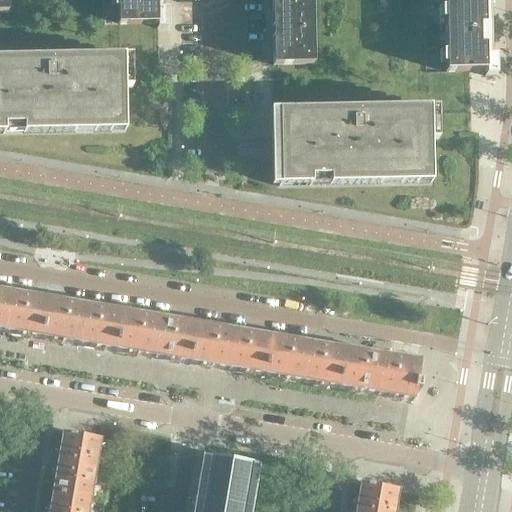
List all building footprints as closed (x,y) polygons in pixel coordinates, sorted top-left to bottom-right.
[(116,0),(117,25),(153,25),(156,25),(156,29),(167,29),(167,28),(166,28),(166,10),(167,10),(159,10),(157,10),(156,0),(116,0)] [(312,65),(310,0),(292,0),(271,0),(272,66),(312,65)] [(443,0),(445,73),(485,73),(484,47),(476,48),(476,27),(484,27),(483,0),(443,0)] [(0,135),(124,133),(123,89),(131,89),(130,56),(0,59),(0,135)] [(430,184),(429,140),(437,140),(436,108),(428,108),(276,111),(268,111),(270,188),(430,184)] [(0,333),(113,353),(120,314),(0,293),(0,333)] [(417,364),(120,314),(113,353),(411,404),(413,393),(417,394),(419,385),(414,384),(417,364)] [(88,501),(99,441),(61,435),(51,494),(88,501)] [(240,511),(248,467),(209,460),(199,511),(240,511)] [(392,511),(396,492),(359,485),(354,511),(392,511)] [(86,511),(88,501),(51,494),(47,511),(86,511)]
